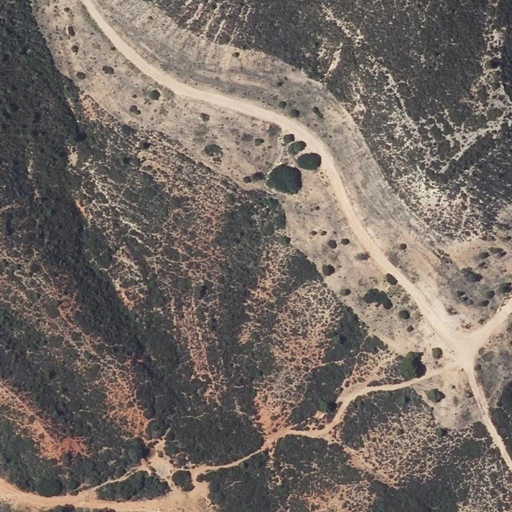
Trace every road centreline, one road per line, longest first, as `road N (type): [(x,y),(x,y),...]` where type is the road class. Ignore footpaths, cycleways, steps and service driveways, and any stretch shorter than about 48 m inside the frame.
road 1 (track): [(89,0),(109,33),(146,64),(194,93),(305,131),(374,256),(459,347)]
road 2 (track): [(459,347),(403,375),(351,382),(322,421),(290,425),(192,469),(197,488),(180,497),(44,491),(0,469)]
road 3 (track): [(459,347),(511,462)]
